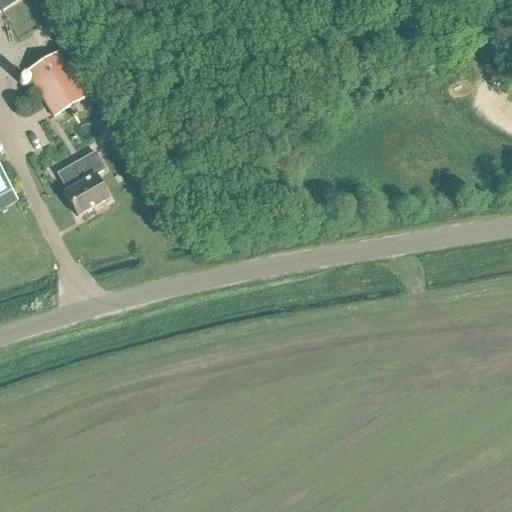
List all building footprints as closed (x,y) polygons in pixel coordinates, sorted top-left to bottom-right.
[(54,31),(69,28),(67,17),(52,20),(54,31)] [(25,73),(53,121),(87,100),(60,53),(25,73)] [(79,55),(68,61),(88,95),(99,89),(79,55)] [(55,176),(67,195),(62,198),(76,223),(107,205),(93,180),(104,174),(93,154),(55,176)] [(0,215),(15,207),(0,179),(0,215)]
